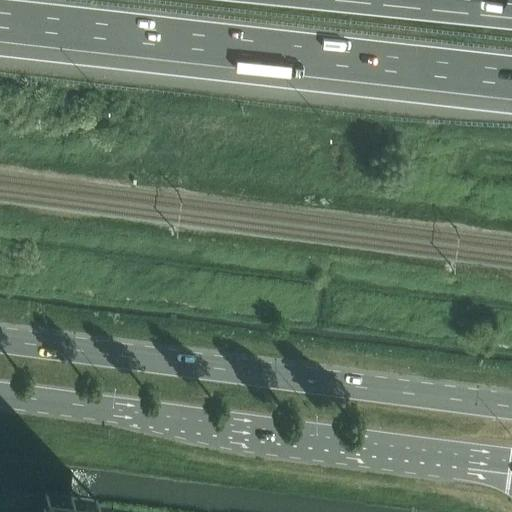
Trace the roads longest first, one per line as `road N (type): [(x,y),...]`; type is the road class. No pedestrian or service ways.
road 1 (primary): [(0,395),(511,461)]
road 2 (primary): [(511,406),(0,340)]
road 3 (motorway): [(0,19),(511,77)]
